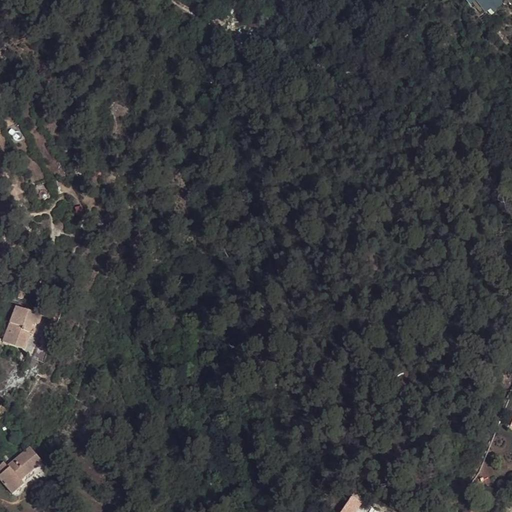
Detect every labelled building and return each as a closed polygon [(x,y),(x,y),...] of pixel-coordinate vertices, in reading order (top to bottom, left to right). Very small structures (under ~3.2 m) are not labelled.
[(471,6),(481,18),(487,12),(489,15),(503,2),(501,0),(473,0),(475,2),(471,6)] [(44,306),(40,316),(48,319),(52,309),(44,306)] [(17,307),(3,342),(22,350),(28,334),(31,335),(34,328),(35,328),(40,316),(17,307)] [(62,313),(52,309),(48,319),(47,319),(32,358),(44,363),(58,323),(62,313)] [(0,479),(12,495),(24,485),(20,481),(42,463),(30,448),(7,467),(3,462),(0,465),(0,479)]
